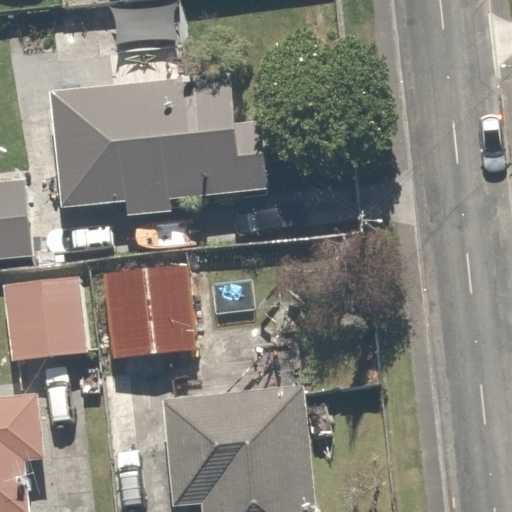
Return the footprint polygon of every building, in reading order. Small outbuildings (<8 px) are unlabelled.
[(262,0),(84,0),(85,12),(264,9),(262,0)] [(241,111),(39,115),(41,232),(118,231),(119,246),(167,245),(166,230),(267,228),(266,154),(242,154),(241,111)] [(21,214),(0,215),(0,292),(25,291),(21,214)] [(184,291),(97,294),(101,380),(187,377),(184,291)] [(78,317),(0,319),(0,385),(80,383),(78,317)] [(299,511),(298,425),(142,427),(143,511),(299,511)] [(43,428),(0,430),(0,511),(7,511),(5,483),(47,480),(43,428)]
